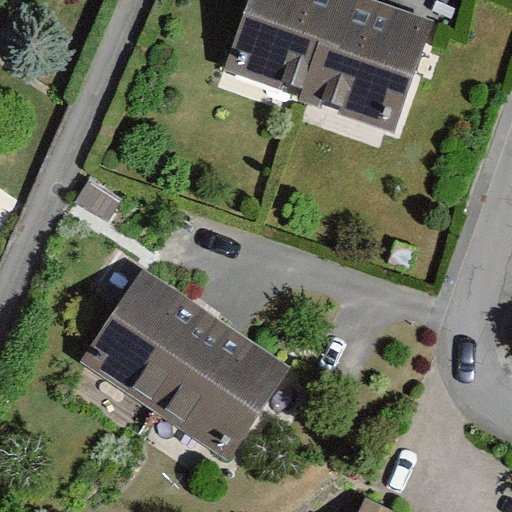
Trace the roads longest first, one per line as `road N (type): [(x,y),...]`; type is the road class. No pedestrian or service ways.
road 1 (residential): [(0,290),(125,0)]
road 2 (residential): [(511,416),(490,408),(459,369),(461,310)]
road 3 (residential): [(472,293),(511,170)]
